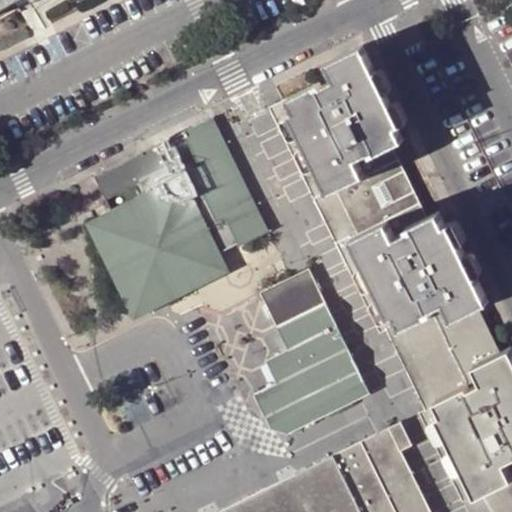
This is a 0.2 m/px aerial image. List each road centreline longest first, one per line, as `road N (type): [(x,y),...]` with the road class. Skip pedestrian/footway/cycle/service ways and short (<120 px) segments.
road 1 (residential): [(372,13),(0,200)]
road 2 (residential): [(372,13),(511,290)]
